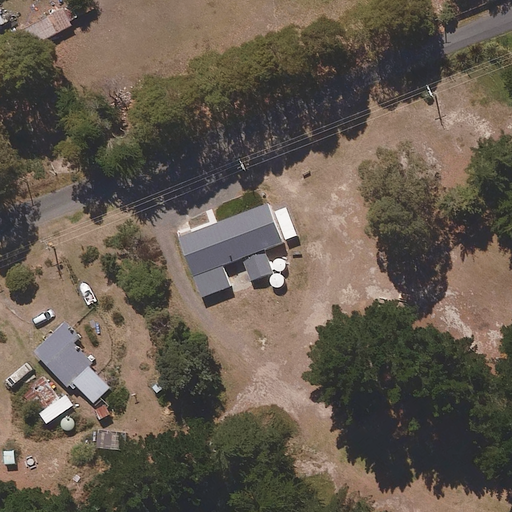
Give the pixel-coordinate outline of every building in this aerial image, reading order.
[(0,31),(8,27),(0,9),(0,31)] [(71,29),(63,13),(21,36),(29,52),(71,29)] [(270,206),(182,239),(204,299),(232,289),(224,267),(243,260),(252,283),(275,274),(267,252),(285,245),(270,206)] [(91,357),(59,324),(32,350),(64,383),(76,386),(90,401),(106,385),(85,363),(91,357)] [(62,409),(54,398),(35,411),(43,422),(62,409)]
